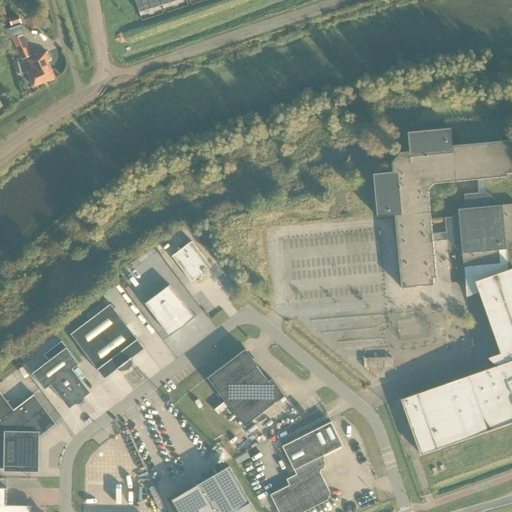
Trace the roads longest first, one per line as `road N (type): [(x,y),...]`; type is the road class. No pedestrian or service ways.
road 1 (unclassified): [(262,326),(233,322),(80,439),(65,472),(65,511)]
road 2 (tertiary): [(0,152),(109,81),(91,0)]
road 3 (unclassified): [(358,404),(262,326)]
